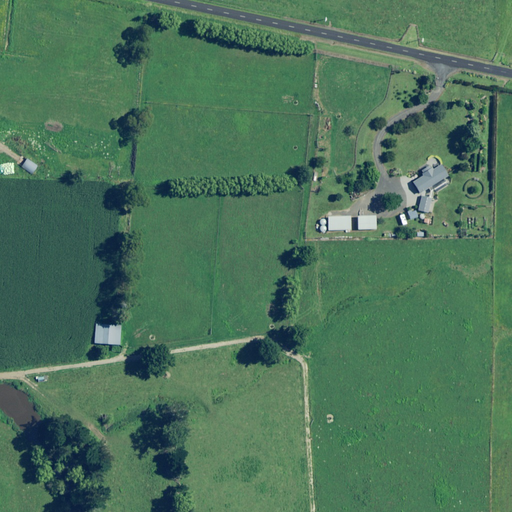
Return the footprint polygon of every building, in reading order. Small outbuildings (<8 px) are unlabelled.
[(35,165),(23,156),(17,165),(29,173),(35,165)] [(418,194),(428,188),(432,190),(435,193),(446,186),(442,179),(447,176),(440,165),(431,170),(428,166),(420,171),(422,175),(411,182),(418,194)] [(430,198),(420,196),(416,210),(427,213),(430,198)] [(375,229),(375,216),(356,217),(356,230),(375,229)] [(349,230),(349,217),(326,217),(327,230),(349,230)] [(120,326),(94,324),(93,344),(119,345),(120,326)]
